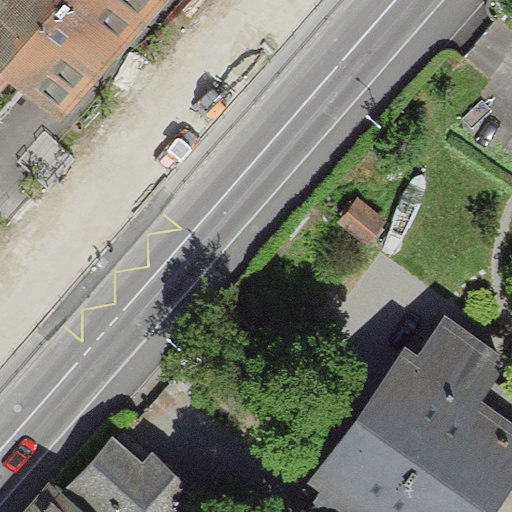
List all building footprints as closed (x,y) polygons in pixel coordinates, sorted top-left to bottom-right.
[(156,0),(0,0),(0,50),(13,62),(64,107),(156,0)] [(0,76),(13,62),(0,50),(0,76)] [(385,218),(359,195),(336,221),(363,243),(385,218)] [(345,511),(490,511),(511,482),(511,412),(486,394),(511,357),(511,355),(451,312),(425,348),(413,339),(309,485),(345,511)] [(69,491),(93,511),(183,511),(201,491),(158,453),(148,464),(116,437),(69,491)] [(93,511),(69,491),(58,482),(32,511),(93,511)]
